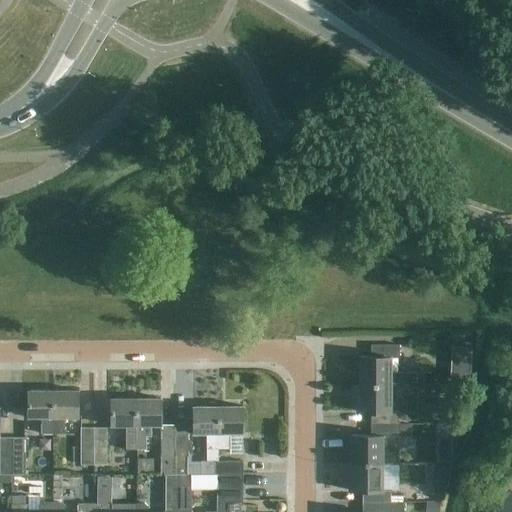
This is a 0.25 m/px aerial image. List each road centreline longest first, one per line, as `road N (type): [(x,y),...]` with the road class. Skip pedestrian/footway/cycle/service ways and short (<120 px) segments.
road 1 (residential): [(0,354),(269,352),(289,363)]
road 2 (secondary): [(270,0),(435,99),(482,115)]
road 3 (secondary): [(482,115),(444,80),(323,0)]
road 4 (secondary): [(0,134),(64,90),(124,0)]
road 5 (residential): [(305,511),(304,397),(289,363)]
road 6 (secondary): [(82,0),(41,78),(0,114)]
